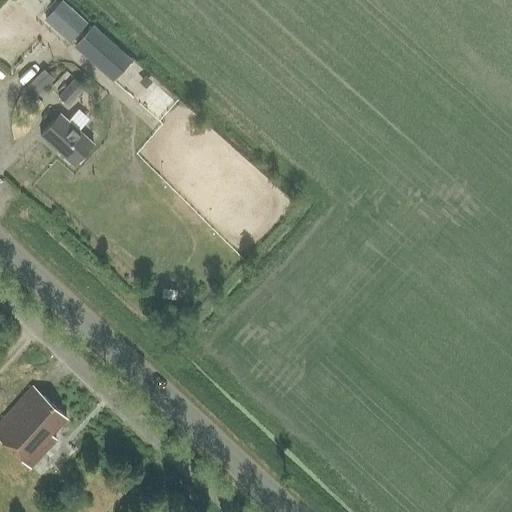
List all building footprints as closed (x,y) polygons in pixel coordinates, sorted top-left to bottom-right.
[(88,21),(64,0),(60,0),(54,8),(59,13),(50,23),(70,42),(88,21)] [(132,59),(93,25),(74,46),(113,80),(132,59)] [(59,96),(75,78),(67,71),(51,89),(59,96)] [(69,107),(86,88),(75,78),(59,96),(58,97),(69,107)] [(75,167),(94,146),(59,115),(40,136),(75,167)] [(48,434),(63,418),(29,387),(0,417),(0,439),(29,466),(54,439),(48,434)]
